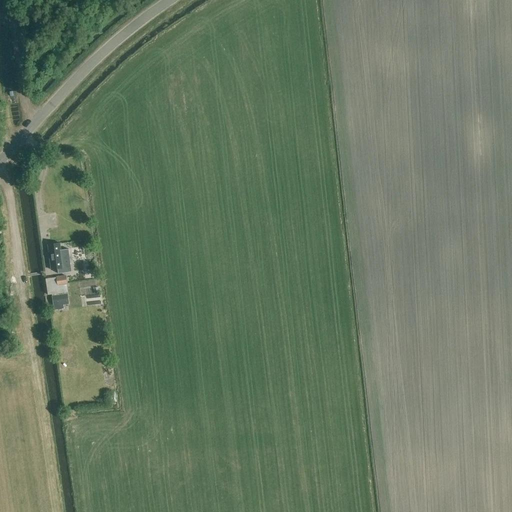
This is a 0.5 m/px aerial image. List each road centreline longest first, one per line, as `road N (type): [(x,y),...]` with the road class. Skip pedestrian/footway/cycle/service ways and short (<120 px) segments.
road 1 (track): [(57,511),(0,174)]
road 2 (unclassified): [(0,161),(112,46),(172,0)]
road 3 (track): [(9,0),(28,130)]
